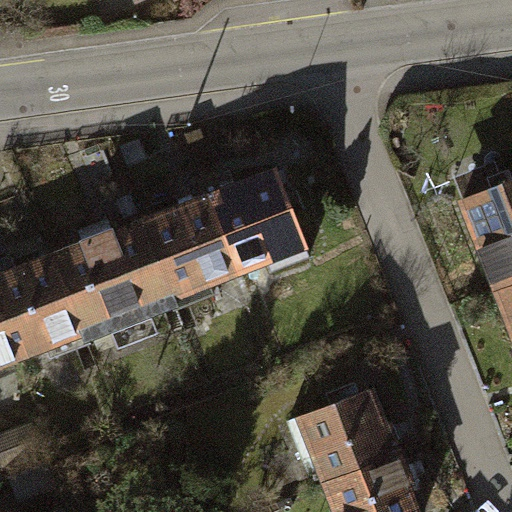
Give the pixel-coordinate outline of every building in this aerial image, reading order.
[(103,0),(109,13),(140,0),(103,0)] [(275,167),(205,194),(236,273),(306,246),(275,167)] [(511,186),(463,206),(498,292),(511,286),(511,186)] [(205,194),(135,221),(166,300),(236,273),(205,194)] [(135,221),(64,248),(95,328),(166,300),(135,221)] [(64,248),(0,273),(0,290),(25,355),(95,328),(64,248)] [(511,286),(498,292),(511,328),(511,286)] [(0,290),(0,364),(25,355),(0,290)] [(319,468),(327,486),(404,454),(375,387),(287,425),(308,472),(319,468)] [(31,421),(0,433),(0,470),(44,454),(31,421)] [(327,486),(337,511),(428,511),(404,454),(327,486)] [(48,466),(13,479),(22,502),(57,489),(48,466)]
